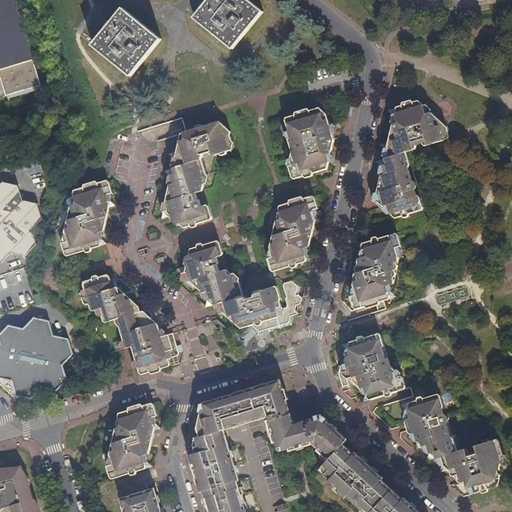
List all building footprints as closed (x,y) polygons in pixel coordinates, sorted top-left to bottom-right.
[(21,90),(5,95),(0,96),(0,135),(49,120),(12,0),(0,0),(0,70),(14,66),(21,90)] [(246,0),(209,0),(194,18),(233,48),(263,13),(246,0)] [(124,9),(95,45),(131,76),(161,40),(124,9)] [(0,70),(0,79),(5,95),(21,90),(14,66),(0,70)] [(385,112),(388,111),(394,115),(397,123),(393,124),(389,141),(379,145),(384,150),(386,149),(391,147),(394,155),(384,159),(375,162),(380,167),(382,170),(383,174),(380,176),(377,193),(391,187),(394,195),(386,198),(388,205),(383,207),(382,210),(388,215),(391,214),(396,218),(421,210),(422,208),(419,197),(416,196),(414,190),(416,190),(414,185),(412,183),(408,168),(410,166),(406,152),(449,138),(449,135),(447,128),(442,123),(418,101),(386,110),(385,112)] [(324,113),(325,108),(325,106),(310,110),(307,109),(295,112),(294,115),(284,118),(290,138),(287,139),(292,153),(290,158),(292,165),(288,166),(292,177),(295,179),(328,168),(329,164),(325,149),(332,147),(334,139),(332,132),(323,135),(322,130),(325,129),(324,127),(330,125),(327,115),(324,113)] [(184,228),(190,226),(188,221),(197,218),(198,224),(211,220),(211,217),(209,207),(206,205),(201,206),(199,200),(197,200),(195,193),(202,191),(204,184),(201,175),(206,174),(202,160),(203,155),(209,153),(212,156),(231,150),(232,144),(228,130),(219,122),(203,127),(201,125),(196,126),(195,130),(183,133),(184,139),(179,140),(178,145),(180,146),(182,150),(166,154),(172,158),(173,162),(175,167),(162,171),(169,176),(172,184),(169,186),(164,204),(166,211),(162,212),(161,219),(171,216),(175,220),(184,228)] [(331,129),(330,125),(324,127),(325,129),(322,130),(323,135),(332,132),(331,129)] [(386,149),(384,159),(394,155),(391,147),(386,149)] [(97,219),(106,217),(107,214),(105,209),(115,206),(109,201),(108,201),(106,195),(112,194),(109,183),(106,180),(73,191),(72,195),(75,204),(69,205),(63,231),(66,242),(60,244),(63,254),(67,256),(83,251),(86,253),(90,252),(91,249),(106,244),(101,239),(100,239),(97,233),(103,231),(104,229),(102,225),(99,225),(97,219)] [(32,230),(42,219),(38,204),(23,200),(19,186),(3,182),(0,184),(0,263),(0,264),(5,258),(10,253),(26,256),(30,252),(36,245),(32,230)] [(378,203),(383,207),(388,205),(386,198),(394,195),(391,187),(377,193),(380,202),(378,203)] [(309,246),(310,242),(309,240),(304,241),(302,234),(313,231),(313,229),(311,224),(321,221),(316,216),(314,217),(312,210),(318,208),(315,198),(312,196),(280,206),(279,210),(281,220),(276,221),(270,247),(273,257),(267,259),(271,271),(274,272),(291,267),(292,268),(297,267),(298,264),(313,260),(308,255),(305,255),(303,248),(309,246)] [(105,220),(106,217),(97,219),(99,225),(102,225),(104,229),(105,220)] [(188,221),(190,226),(198,224),(197,218),(188,221)] [(309,240),(310,242),(312,236),(313,231),(302,234),(304,241),(309,240)] [(397,234),(356,247),(362,251),(363,250),(365,257),(359,259),(358,261),(360,266),(363,266),(364,271),(356,274),(355,278),(356,281),(348,284),(352,289),(355,289),(356,295),(350,297),(353,307),(356,310),(384,301),(397,297),(391,293),(388,293),(386,286),(392,284),(401,247),(397,234)] [(300,304),(301,299),(299,295),(301,286),(295,281),(282,284),(286,299),(285,299),(287,308),(283,309),(281,307),(279,301),(281,300),(276,286),(261,291),(254,293),(252,298),(253,300),(249,301),(249,299),(244,296),(239,281),(234,283),(231,274),(226,270),(219,272),(217,265),(219,264),(217,258),(223,255),(220,243),(217,241),(205,245),(206,251),(198,253),(197,247),(190,249),(186,267),(177,270),(182,274),(185,274),(187,279),(195,287),(202,293),(206,292),(208,301),(205,308),(225,302),(227,310),(222,312),(241,329),(249,326),(259,335),(272,331),(291,325),(293,316),(298,315),(298,314),(295,311),(296,308),(296,306),(300,304)] [(360,266),(358,261),(356,274),(364,271),(363,266),(360,266)] [(139,373),(142,375),(168,367),(170,364),(168,359),(178,356),(178,352),(172,334),(162,337),(156,339),(154,332),(159,330),(158,325),(155,323),(151,324),(150,317),(152,317),(154,311),(153,309),(140,312),(138,307),(136,305),(130,307),(129,303),(128,300),(125,300),(123,293),(118,287),(116,282),(113,281),(111,281),(109,277),(107,274),(83,282),(82,286),(85,296),(82,298),(83,303),(85,305),(88,304),(89,308),(92,310),(98,308),(102,320),(105,323),(114,320),(115,324),(119,327),(125,348),(130,347),(139,373)] [(466,286),(434,295),(437,305),(469,296),(466,286)] [(0,335),(0,340),(1,344),(2,347),(6,349),(4,354),(1,353),(0,354),(0,378),(12,381),(17,395),(32,399),(42,388),(57,391),(68,379),(59,370),(63,365),(74,353),(69,338),(54,335),(49,321),(34,317),(24,329),(16,327),(9,325),(0,335)] [(340,345),(341,346),(346,351),(348,351),(349,357),(352,357),(354,362),(338,366),(336,374),(337,376),(340,388),(348,385),(347,380),(352,379),(365,374),(367,380),(358,383),(359,387),(362,389),(364,389),(366,394),(364,395),(362,402),(405,390),(405,386),(403,378),(401,376),(401,372),(398,369),(396,370),(391,368),(387,358),(385,359),(381,346),(384,345),(381,336),(379,334),(378,333),(340,345)] [(68,379),(63,365),(59,370),(68,379)] [(365,374),(352,379),(354,384),(358,383),(367,380),(365,374)] [(343,445),(347,441),(336,430),(337,429),(331,424),(330,425),(320,416),(311,419),(311,420),(304,423),(305,426),(299,428),(298,424),(298,423),(296,421),(295,421),(295,420),(291,421),(285,423),(283,416),(288,414),(287,410),(289,410),(279,380),(265,384),(231,395),(233,401),(226,403),(224,397),(206,403),(208,412),(201,414),(198,427),(200,437),(224,430),(269,416),(279,448),(283,450),(304,444),(302,438),(308,437),(309,442),(311,444),(319,451),(320,457),(326,462),(318,472),(360,511),(419,511),(404,498),(403,500),(381,480),(383,478),(366,463),(365,465),(343,445)] [(467,491),(471,495),(495,488),(500,464),(503,464),(505,456),(502,453),(499,442),(497,439),(475,446),(474,449),(474,452),(468,454),(467,450),(465,449),(458,451),(454,438),(452,437),(450,437),(446,424),(447,423),(448,420),(447,417),(445,415),(443,416),(442,409),(443,408),(443,406),(440,396),(438,394),(401,406),(407,412),(409,420),(412,419),(413,425),(422,422),(425,430),(410,434),(410,438),(415,443),(418,441),(422,446),(426,445),(428,455),(427,461),(439,457),(441,467),(440,473),(451,469),(453,475),(455,477),(472,472),(475,479),(463,482),(464,485),(467,488),(467,491)] [(149,454),(149,452),(148,448),(143,449),(141,443),(152,439),(152,437),(151,432),(160,429),(156,424),(154,425),(152,418),(158,416),(155,406),(152,403),(118,413),(117,416),(118,419),(117,420),(115,424),(116,428),(115,429),(109,454),(109,457),(108,457),(107,462),(109,466),(106,467),(109,476),(112,479),(152,467),(147,462),(145,462),(143,456),(149,454)] [(412,419),(409,420),(406,421),(410,434),(425,430),(422,422),(413,425),(412,419)] [(197,453),(228,443),(226,437),(224,430),(200,437),(196,438),(195,443),(194,445),(197,453)] [(148,448),(149,452),(152,439),(141,443),(143,449),(148,448)] [(246,511),(245,509),(244,510),(237,490),(238,490),(237,488),(239,488),(232,467),(235,466),(233,458),(230,459),(227,452),(231,451),(228,443),(197,453),(192,454),(192,455),(190,456),(196,478),(202,476),(204,483),(198,484),(206,511),(246,511)] [(0,511),(38,511),(35,503),(33,501),(34,499),(30,486),(28,484),(30,479),(22,466),(19,467),(0,472),(0,511)] [(455,477),(464,485),(463,482),(475,479),(472,472),(455,477)] [(161,511),(154,488),(120,498),(124,511),(161,511)]
